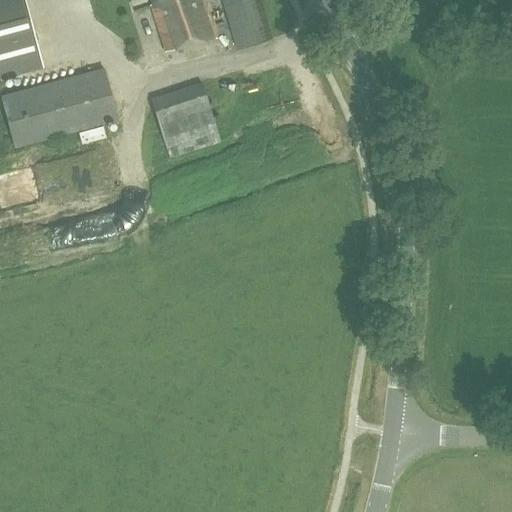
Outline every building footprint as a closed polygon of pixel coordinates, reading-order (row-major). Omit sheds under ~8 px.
[(216,38),(203,0),(156,0),(157,3),(150,5),(165,52),(216,38)] [(272,39),(259,0),(222,0),(237,49),(272,39)] [(22,9),(0,15),(0,79),(38,70),(22,9)] [(117,119),(104,69),(1,96),(15,147),(117,119)] [(152,99),(169,158),(222,142),(202,83),(152,99)]
